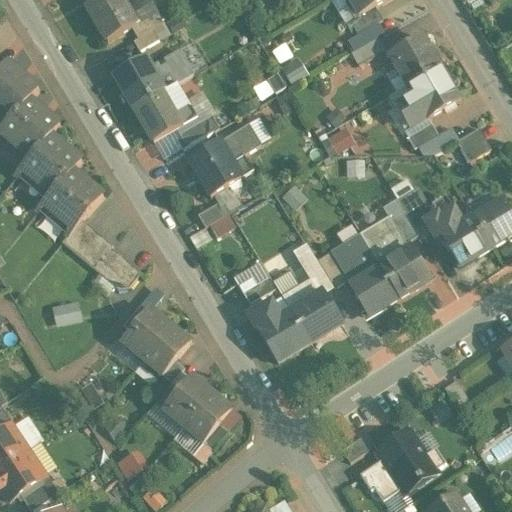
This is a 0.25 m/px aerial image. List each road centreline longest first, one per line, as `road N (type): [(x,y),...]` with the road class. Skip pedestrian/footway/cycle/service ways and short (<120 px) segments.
road 1 (residential): [(289,445),(18,0)]
road 2 (residential): [(289,445),(511,300)]
road 3 (residential): [(511,117),(442,0)]
